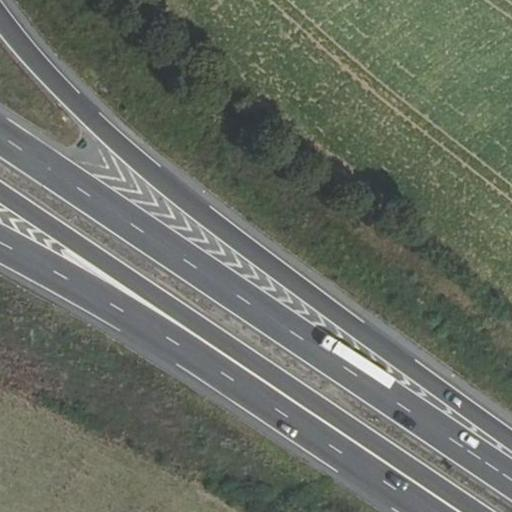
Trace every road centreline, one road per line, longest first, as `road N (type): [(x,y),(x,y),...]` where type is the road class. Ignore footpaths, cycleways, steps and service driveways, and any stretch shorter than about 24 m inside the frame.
road 1 (motorway): [(511,439),(300,288),(55,97),(0,30)]
road 2 (motorway): [(511,477),(0,128)]
road 3 (motorway): [(0,189),(476,511)]
road 4 (motorway): [(0,239),(428,511)]
